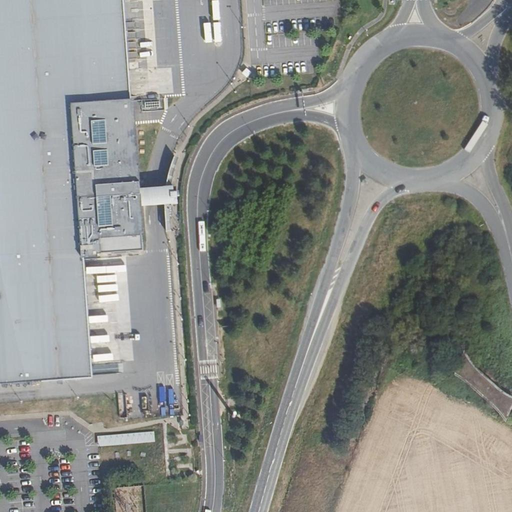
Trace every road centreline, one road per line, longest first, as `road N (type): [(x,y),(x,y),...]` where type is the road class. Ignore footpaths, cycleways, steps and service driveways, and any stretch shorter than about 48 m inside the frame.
road 1 (unclassified): [(290,110),(232,130),(199,184),(211,511)]
road 2 (secondary): [(328,297),(259,511)]
road 3 (secondary): [(355,143),(328,297)]
road 4 (secondary): [(328,297),(377,204),(411,181)]
